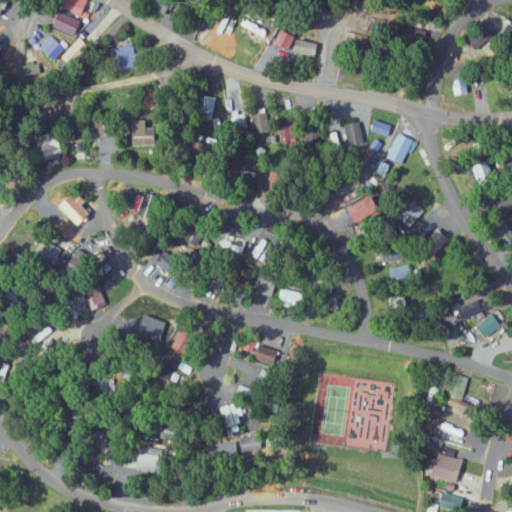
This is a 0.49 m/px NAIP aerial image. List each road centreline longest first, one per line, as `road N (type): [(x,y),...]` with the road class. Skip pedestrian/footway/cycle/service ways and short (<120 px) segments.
road 1 (residential): [(511,359),(427,353),(159,305),(131,276),(90,170)]
road 2 (residential): [(0,229),(37,193),(90,170),(259,199),(321,228),(357,297),(361,342)]
road 3 (residential): [(511,116),(418,125),(382,98),(274,82),(194,53),(116,0)]
road 4 (residential): [(486,511),(511,402),(499,271),(450,197),(418,125)]
road 5 (residential): [(375,511),(295,495),(184,511),(102,504),(34,469),(0,427)]
road 6 (residential): [(418,125),(444,40),(485,0)]
